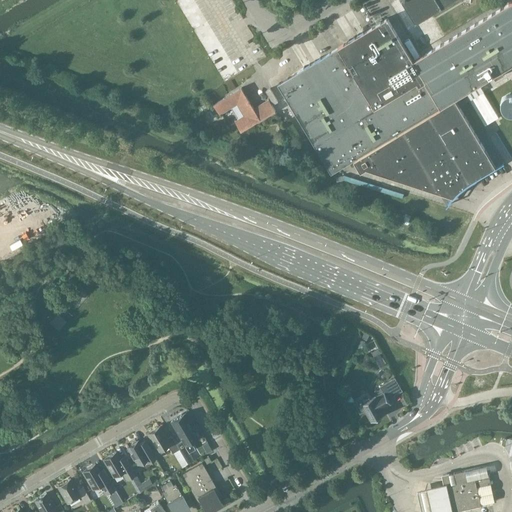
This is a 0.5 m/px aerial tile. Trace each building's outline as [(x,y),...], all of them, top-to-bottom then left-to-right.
[(400,0),(415,25),(456,0),(400,0)] [(278,84),(319,151),(332,173),(354,160),(361,172),(367,168),(396,178),(399,166),(463,187),(496,167),(456,99),(511,64),(511,1),(414,61),(388,18),(338,47),(338,48),(278,84)] [(406,32),(401,34),(412,53),(417,50),(406,32)] [(254,108),(242,88),(214,104),(220,115),(237,104),(244,115),(235,121),(241,131),(276,111),(268,99),(254,108)] [(269,88),(265,91),(273,104),(278,101),(269,88)] [(375,396),(362,404),(372,421),(385,414),(382,408),(391,403),(385,392),(376,397),(375,396)] [(185,446),(187,449),(189,452),(195,449),(191,442),(198,438),(184,414),(171,422),(185,446)] [(160,426),(147,434),(158,451),(168,445),(172,453),(179,449),(172,436),(167,438),(160,426)] [(132,444),(127,447),(137,464),(148,458),(150,461),(156,458),(145,440),(140,443),(138,440),(137,441),(136,441),(132,442),(132,444)] [(194,460),(189,452),(187,449),(182,452),(188,464),(194,460)] [(116,452),(104,459),(114,477),(120,473),(125,480),(136,474),(125,455),(120,458),(116,452)] [(202,462),(181,474),(199,505),(202,504),(205,509),(220,501),(217,495),(220,494),(202,462)] [(95,464),(83,471),(93,489),(102,484),(107,493),(115,488),(104,468),(99,471),(95,464)] [(480,467),(443,475),(451,511),(480,505),(481,505),(477,487),(491,484),(489,475),(482,477),(480,467)] [(141,483),(144,489),(145,489),(153,485),(149,478),(141,483)] [(58,486),(67,503),(80,495),(85,503),(91,500),(83,486),(77,490),(70,479),(58,486)] [(164,491),(162,492),(173,511),(175,511),(179,510),(179,511),(183,509),(183,508),(188,505),(176,484),(173,485),(171,480),(161,486),(164,491)] [(453,511),(453,508),(447,484),(419,490),(424,511),(453,511)] [(46,493),(34,500),(41,511),(64,511),(60,504),(55,507),(46,493)] [(123,502),(120,495),(114,497),(117,504),(123,502)] [(164,511),(165,511),(158,501),(150,507),(152,510),(148,511),(140,511),(141,511),(140,511),(164,511)]
